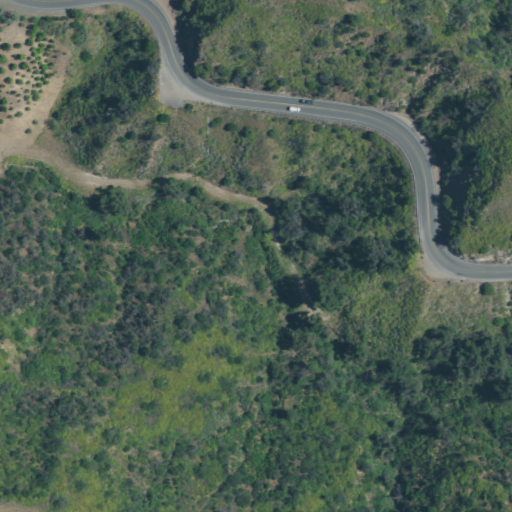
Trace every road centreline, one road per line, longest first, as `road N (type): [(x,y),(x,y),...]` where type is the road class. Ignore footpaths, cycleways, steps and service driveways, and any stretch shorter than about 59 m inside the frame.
road 1 (primary): [(511,270),(466,273),(440,258),(415,160),(388,122),(201,92),(177,71),(154,14),(138,0),(26,0)]
road 2 (track): [(309,0),(381,21),(425,23),(511,94)]
